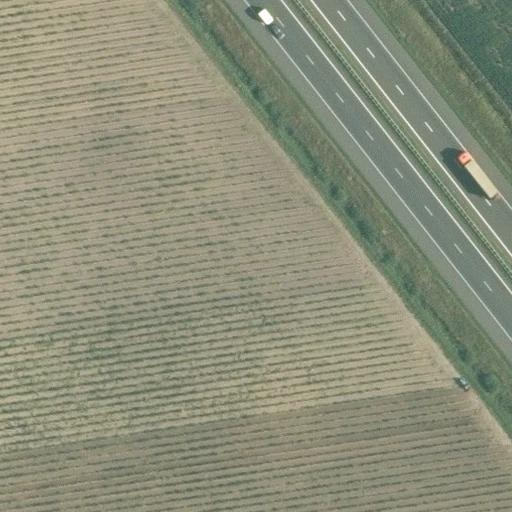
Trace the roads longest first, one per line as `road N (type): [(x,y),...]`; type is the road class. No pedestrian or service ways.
road 1 (motorway): [(260,0),(511,321)]
road 2 (motorway): [(511,234),(328,0)]
